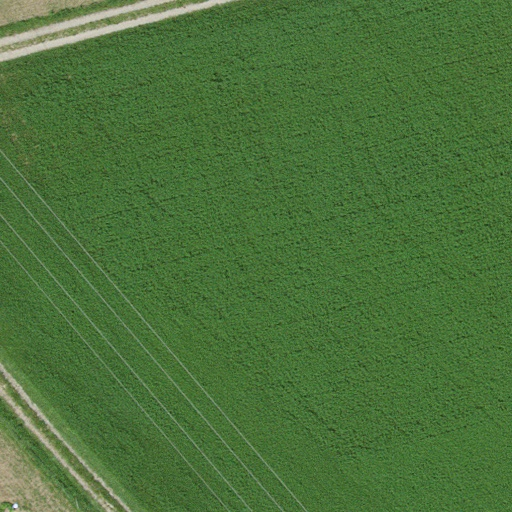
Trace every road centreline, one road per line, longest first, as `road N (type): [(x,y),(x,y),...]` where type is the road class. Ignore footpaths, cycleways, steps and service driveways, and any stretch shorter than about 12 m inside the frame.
road 1 (track): [(0,62),(242,0)]
road 2 (track): [(131,511),(26,403),(0,363)]
